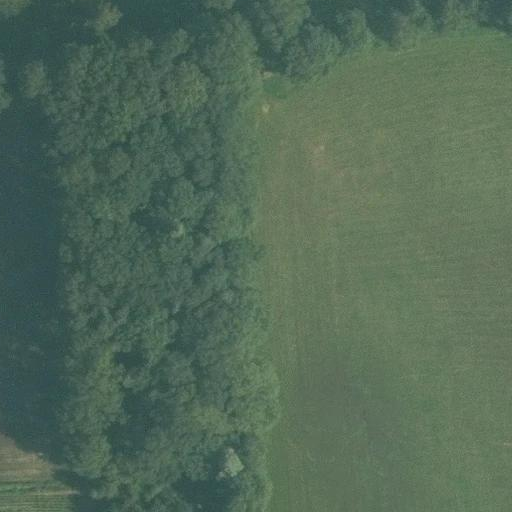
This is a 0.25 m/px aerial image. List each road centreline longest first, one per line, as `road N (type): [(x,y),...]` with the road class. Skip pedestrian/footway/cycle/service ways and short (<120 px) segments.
road 1 (track): [(0,81),(248,33)]
road 2 (track): [(248,33),(280,37),(468,0)]
